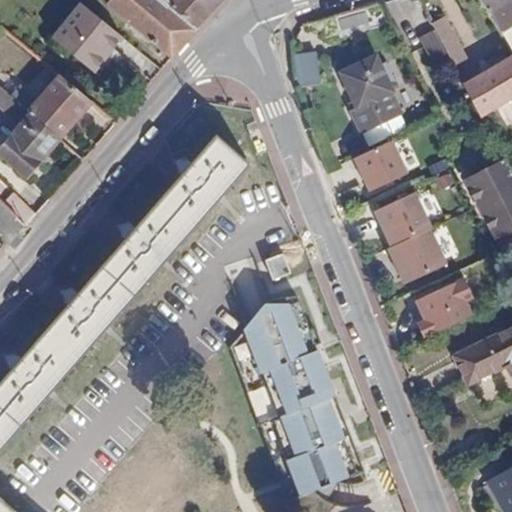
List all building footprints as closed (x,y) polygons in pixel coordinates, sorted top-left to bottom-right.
[(107,0),(105,3),(172,59),(198,29),(163,0),(107,0)] [(163,0),(198,29),(222,0),(163,0)] [(508,0),(480,0),(488,12),(508,0)] [(389,14),(383,1),(319,19),(324,34),(389,14)] [(94,72),(124,36),(82,2),(53,38),(94,72)] [(467,58),(444,16),(432,22),(442,40),(455,65),(467,58)] [(320,80),(316,52),(292,55),(296,83),(320,80)] [(511,97),(511,54),(464,81),(483,116),(511,97)] [(340,72),(356,105),(391,88),(375,55),(340,72)] [(60,76),(28,112),(30,114),(60,139),(92,102),(60,76)] [(28,112),(0,88),(0,122),(0,123),(8,115),(20,125),(30,114),(28,112)] [(363,128),(401,110),(391,88),(356,105),(352,107),(363,128)] [(60,139),(30,114),(20,125),(0,148),(0,157),(26,180),(60,139)] [(215,138),(0,384),(0,449),(247,167),(215,138)] [(412,175),(394,139),(355,158),(372,194),(412,175)] [(511,226),(511,171),(506,160),(466,181),(495,236),(511,226)] [(434,228),(419,193),(374,213),(389,248),(434,228)] [(16,198),(5,210),(24,229),(36,215),(16,198)] [(511,226),(495,236),(498,243),(511,236),(511,226)] [(450,265),(434,228),(389,248),(405,285),(450,265)] [(265,262),(272,281),(289,274),(282,255),(265,262)] [(481,302),(471,279),(417,302),(426,323),(421,326),(427,340),(479,318),(473,305),(481,302)] [(295,304),(267,304),(248,331),(267,375),(275,372),(293,415),(285,418),(301,455),(287,460),(306,505),(362,482),(349,450),(356,447),(338,403),(343,401),(322,350),(312,351),(295,304)] [(511,327),(454,355),(467,382),(503,365),(511,368),(511,327)] [(260,411),(274,408),(269,389),(255,392),(260,411)] [(511,511),(511,464),(487,478),(504,511),(511,511)] [(12,511),(0,501),(0,511),(12,511)]
